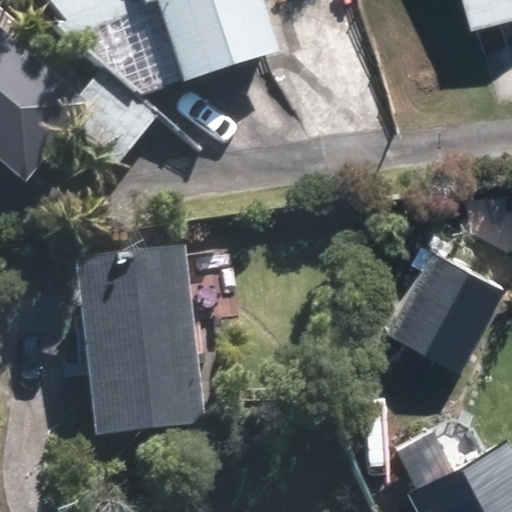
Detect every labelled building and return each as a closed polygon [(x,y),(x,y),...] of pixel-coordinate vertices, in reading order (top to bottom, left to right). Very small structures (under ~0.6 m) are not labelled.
[(156,81),(129,0),(45,0),(129,90),(156,81)] [(148,0),(174,78),(260,50),(243,0),(148,0)] [(457,0),(462,14),(506,0),(457,0)] [(67,118),(0,62),(0,159),(18,175),(67,118)] [(427,257),(388,329),(455,365),(494,292),(427,257)] [(168,260),(68,273),(90,430),(189,416),(168,260)] [(511,511),(511,486),(492,449),(409,492),(419,511),(511,511)]
